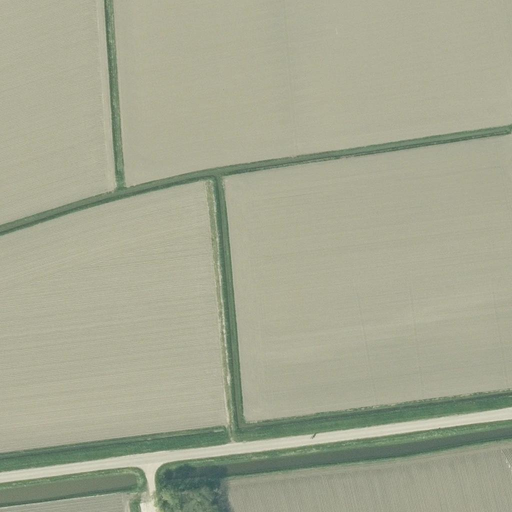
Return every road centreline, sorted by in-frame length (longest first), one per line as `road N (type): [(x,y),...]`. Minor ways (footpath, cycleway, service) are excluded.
road 1 (tertiary): [(147,459),(511,414)]
road 2 (tertiary): [(0,478),(147,459)]
